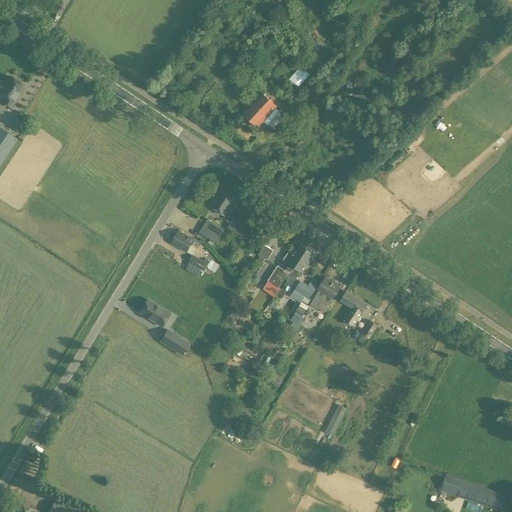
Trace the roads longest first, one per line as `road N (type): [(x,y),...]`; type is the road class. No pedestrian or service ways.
road 1 (unclassified): [(0,487),(205,151)]
road 2 (tertiary): [(511,354),(205,151)]
road 3 (tertiary): [(205,151),(0,12)]
